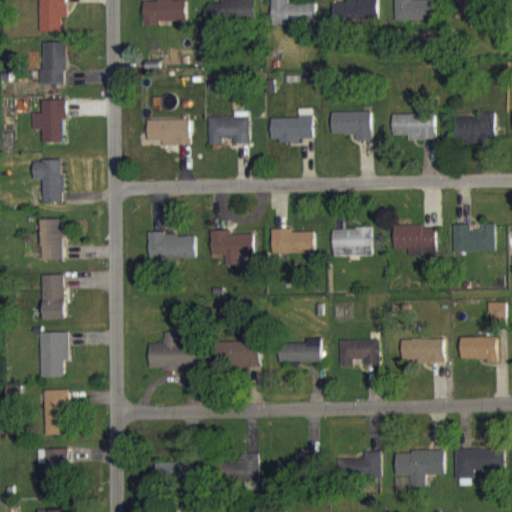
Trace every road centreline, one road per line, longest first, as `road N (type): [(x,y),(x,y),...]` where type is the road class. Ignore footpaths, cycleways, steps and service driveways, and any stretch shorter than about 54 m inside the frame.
road 1 (residential): [(112,0),(116,511)]
road 2 (residential): [(114,186),(511,177)]
road 3 (residential): [(116,411),(511,401)]
